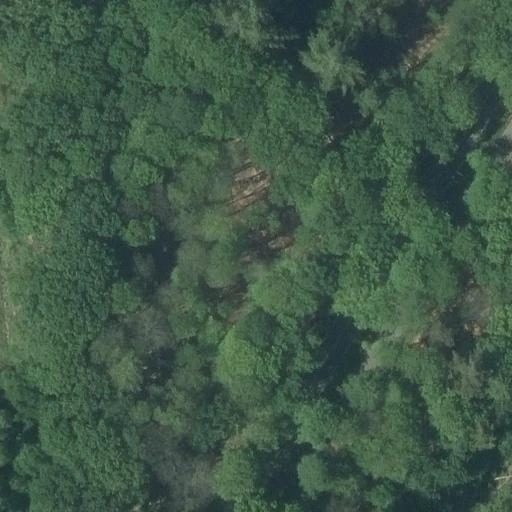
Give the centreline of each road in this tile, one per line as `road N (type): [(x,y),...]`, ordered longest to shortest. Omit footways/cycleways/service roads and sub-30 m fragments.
road 1 (primary): [(217,511),(511,30)]
road 2 (unclassified): [(511,148),(289,511)]
road 3 (track): [(42,0),(76,395)]
